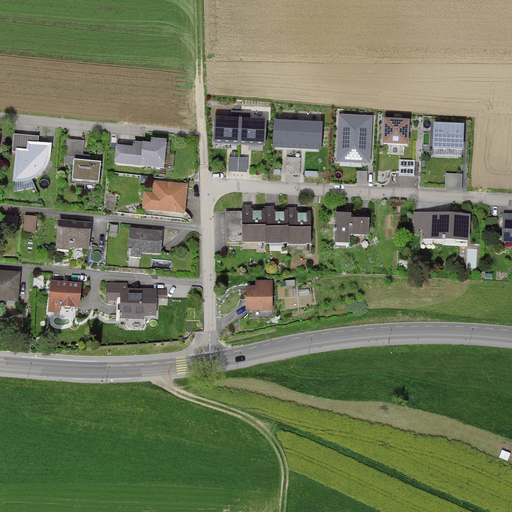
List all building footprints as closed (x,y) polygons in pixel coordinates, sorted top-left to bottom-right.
[(373,115),(339,113),(337,161),(370,163),(373,115)] [(231,117),(214,116),(213,141),(214,141),(214,143),(264,145),(264,143),(266,143),(267,118),(250,118),(231,117)] [(409,118),(384,117),(383,143),(409,144),(409,118)] [(274,119),(273,147),(321,149),(323,121),(274,119)] [(465,122),(434,121),(433,148),(464,149),(465,122)] [(164,167),(166,142),(153,140),(153,146),(135,144),(135,149),(119,148),(117,163),(164,167)] [(50,145),(29,144),(28,151),(17,150),(15,182),(21,182),(28,181),(34,179),(39,175),(45,169),(48,162),(50,145)] [(248,157),(229,156),(228,171),(247,172),(248,157)] [(300,158),(286,157),(285,174),(300,175),(300,158)] [(415,160),(400,159),(399,174),(414,175),(415,160)] [(101,164),(76,161),(74,179),(99,182),(101,164)] [(368,171),(359,171),(358,184),(367,184),(368,171)] [(462,174),(446,173),(445,189),(462,190),(462,174)] [(187,185),(155,183),(154,194),(145,194),(144,208),(184,212),(187,185)] [(251,205),(242,205),(242,211),(226,212),(226,241),(265,241),(265,243),(287,242),(287,244),(311,244),(311,210),(297,210),(297,207),(287,207),(287,209),(274,209),(274,206),(264,206),(264,208),(251,208),(251,205)] [(352,212),(336,212),(335,241),(350,242),(350,233),(369,234),(369,217),(351,216),(352,212)] [(469,241),(470,214),(414,212),(413,229),(422,229),(422,239),(469,241)] [(511,213),(502,213),(501,241),(511,241),(511,213)] [(90,225),(61,222),(58,248),(69,249),(70,246),(88,248),(90,225)] [(162,232),(132,230),(130,255),(139,256),(140,250),(160,252),(162,232)] [(19,274),(0,272),(0,299),(17,301),(19,274)] [(256,285),(245,285),(246,310),(273,310),(272,280),(256,280),(256,285)] [(80,286),(53,283),(50,311),(59,311),(59,306),(78,307),(80,286)] [(126,285),(108,285),(108,299),(123,299),(123,317),(156,317),(156,298),(165,298),(165,290),(125,290),(126,285)]
